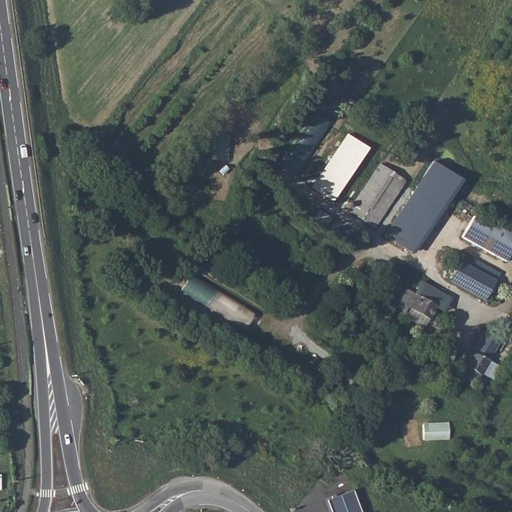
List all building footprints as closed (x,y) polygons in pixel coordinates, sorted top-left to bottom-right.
[(246,101),(235,125),(250,132),(261,108),(246,101)] [(314,112),(279,164),(296,175),(331,123),(314,112)] [(348,135),(313,186),(333,201),(368,148),(348,135)] [(379,164),(348,210),(373,228),(405,181),(379,164)] [(423,178),(391,226),(402,234),(396,243),(408,251),(446,194),(423,178)] [(511,234),(476,214),(463,237),(506,262),(511,250),(511,234)] [(458,262),(451,275),(449,278),(485,299),(494,282),(472,269),(458,262)] [(179,289),(220,314),(230,299),(189,273),(179,289)] [(408,289),(398,307),(408,313),(411,309),(429,320),(437,306),(408,289)] [(230,299),(220,314),(243,328),(252,312),(230,299)] [(482,334),(459,374),(474,384),(501,338),(494,334),(491,339),(482,334)] [(436,466),(450,444),(435,435),(422,457),(436,466)] [(331,511),(362,511),(356,489),(327,497),(331,511)]
